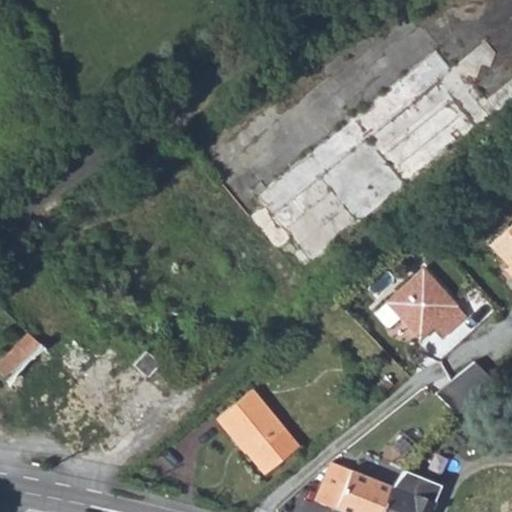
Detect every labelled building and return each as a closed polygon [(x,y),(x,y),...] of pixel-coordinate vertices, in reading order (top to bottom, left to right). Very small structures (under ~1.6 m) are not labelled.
[(511,78),(482,41),(447,68),(435,78),(468,119),(480,109),(488,118),(511,98),(511,78)] [(261,205),(246,218),(274,253),(288,241),(296,251),(289,256),(300,270),(392,195),(488,118),(480,109),(468,119),(435,78),(447,68),(432,51),(356,114),(254,197),(261,205)] [(511,225),(490,246),(511,268),(511,274),(511,275),(511,225)] [(423,268),(385,301),(417,339),(431,327),(440,339),(465,318),(423,268)] [(22,360),(37,343),(25,332),(10,349),(0,360),(0,376),(3,379),(22,360)] [(511,368),(507,364),(497,374),(511,386),(511,384),(511,368)] [(438,397),(456,415),(457,414),(470,401),(452,383),(438,397)] [(250,390),(217,418),(226,429),(229,427),(247,449),(245,451),(265,474),(297,446),(250,390)] [(314,502),(339,511),(376,511),(387,485),(330,463),(314,502)] [(425,511),(437,485),(401,472),(389,486),(387,485),(376,511),(425,511)]
